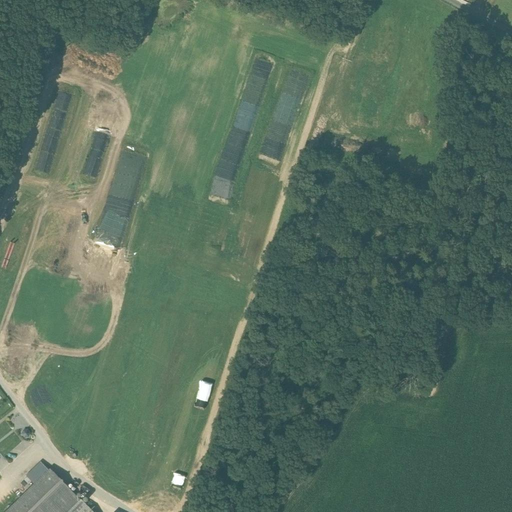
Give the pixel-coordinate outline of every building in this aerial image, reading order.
[(139,156),(136,161),(141,163),(148,149),(140,146),(135,154),(139,156)] [(86,421),(83,429),(94,433),(100,415),(94,413),(90,423),(86,421)] [(25,474),(34,484),(48,470),(39,461),(25,474)] [(68,511),(80,501),(49,469),(48,470),(34,484),(26,491),(46,511),(68,511)] [(46,511),(26,491),(4,511),(46,511)] [(91,511),(80,501),(68,511),(91,511)]
